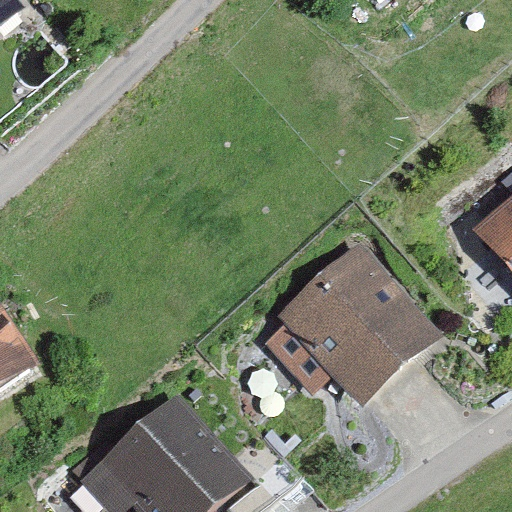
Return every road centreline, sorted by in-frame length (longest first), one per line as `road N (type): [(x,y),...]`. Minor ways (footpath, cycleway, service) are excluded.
road 1 (unclassified): [(0,187),(202,0)]
road 2 (residential): [(376,511),(511,420)]
